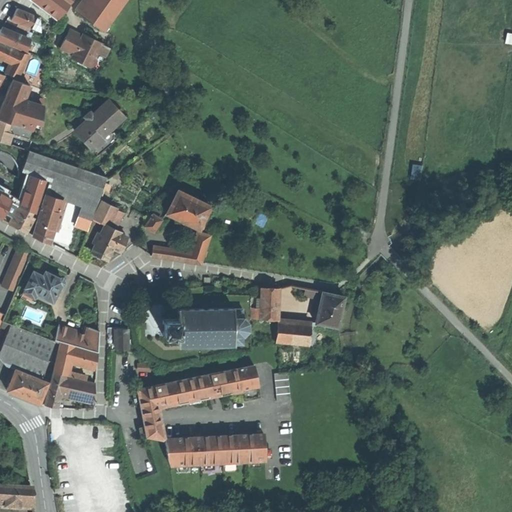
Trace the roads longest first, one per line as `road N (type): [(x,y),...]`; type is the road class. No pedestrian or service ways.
road 1 (residential): [(105,275),(101,413),(27,416)]
road 2 (residential): [(105,275),(144,262),(261,278)]
